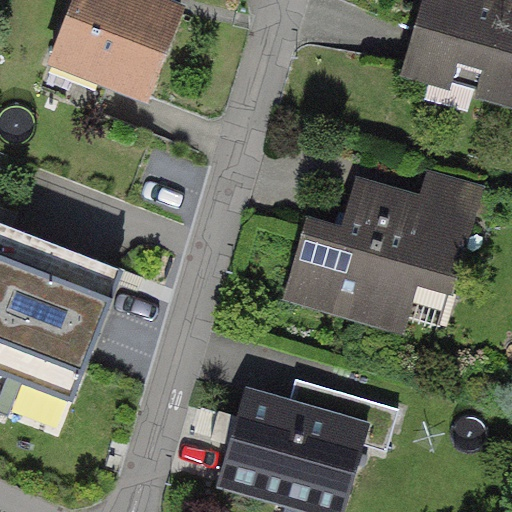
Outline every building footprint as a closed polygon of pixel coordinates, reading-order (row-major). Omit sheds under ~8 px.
[(182,13),(148,0),(78,0),(44,89),(100,111),(111,83),(149,97),(182,13)] [(511,3),(500,0),(422,0),(403,68),(511,99),(511,3)] [(471,224),(357,192),(345,233),(311,224),(293,287),(405,319),(417,277),(453,287),(471,224)] [(134,258),(0,208),(0,379),(77,409),(134,258)] [(349,421),(247,392),(221,484),(320,511),(344,511),(364,445),(390,452),(402,410),(356,397),(349,421)]
